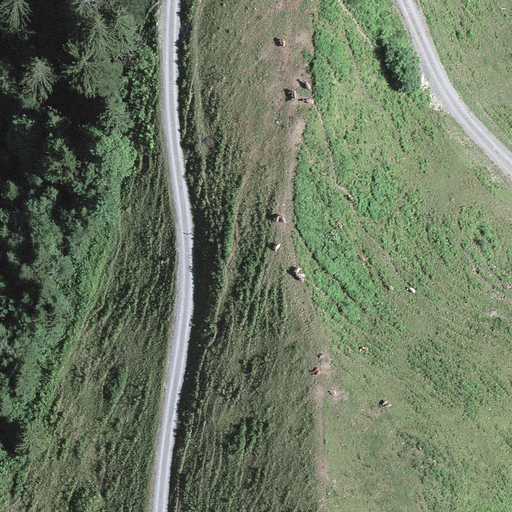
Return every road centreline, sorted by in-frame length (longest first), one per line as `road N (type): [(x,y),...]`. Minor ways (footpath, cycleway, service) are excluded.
road 1 (track): [(166,511),(192,313),(169,74),(176,0)]
road 2 (track): [(395,0),(427,75),(511,181)]
